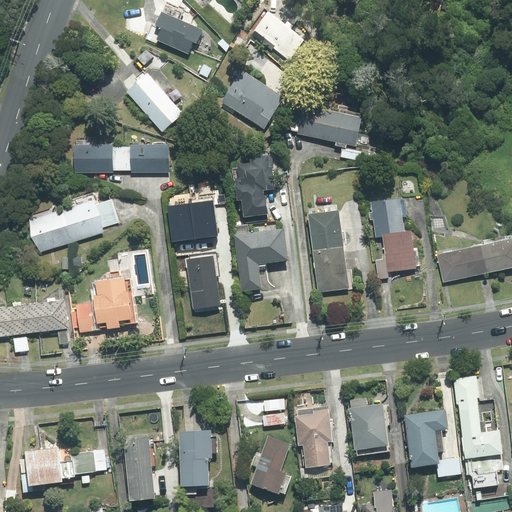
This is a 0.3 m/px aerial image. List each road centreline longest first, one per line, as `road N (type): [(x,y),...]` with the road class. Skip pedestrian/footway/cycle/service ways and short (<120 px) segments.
road 1 (tertiary): [(0,391),(511,326)]
road 2 (secondary): [(0,169),(55,0)]
